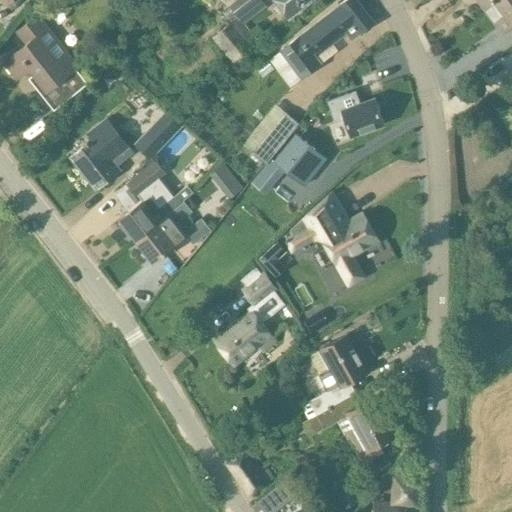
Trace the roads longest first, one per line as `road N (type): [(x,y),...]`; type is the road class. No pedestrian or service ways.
road 1 (residential): [(437,511),(437,134),(390,0)]
road 2 (residential): [(0,160),(118,314),(246,511)]
